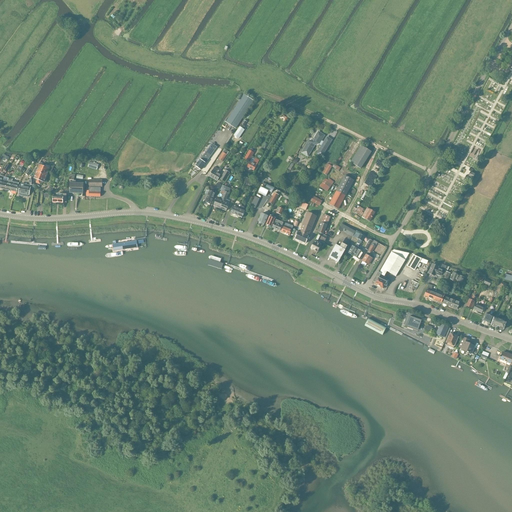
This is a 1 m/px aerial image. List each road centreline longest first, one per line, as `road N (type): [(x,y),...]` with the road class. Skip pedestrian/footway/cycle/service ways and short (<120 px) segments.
road 1 (tertiary): [(363,293),(251,238),(196,222),(0,215)]
road 2 (unclassified): [(363,293),(511,26)]
road 3 (track): [(431,172),(279,97)]
road 4 (tertiary): [(511,341),(363,293)]
